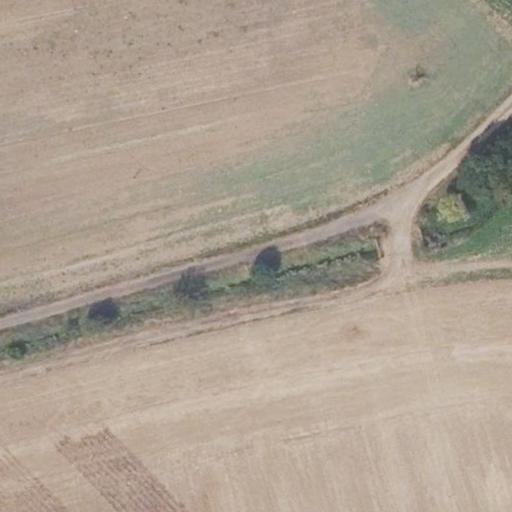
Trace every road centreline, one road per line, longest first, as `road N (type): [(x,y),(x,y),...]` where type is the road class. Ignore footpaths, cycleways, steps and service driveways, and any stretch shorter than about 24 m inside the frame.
road 1 (track): [(0,322),(409,204),(405,260),(380,285),(0,377)]
road 2 (track): [(409,204),(511,102)]
